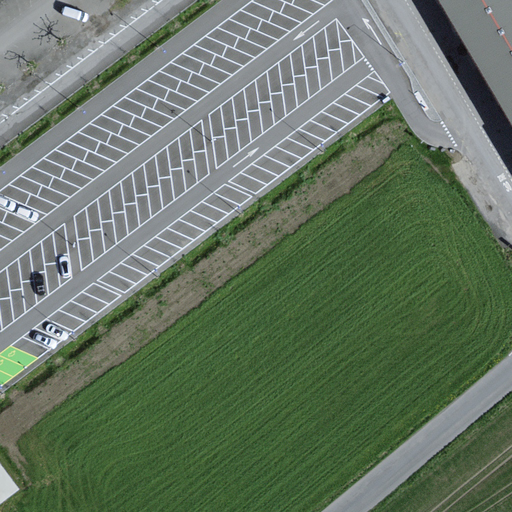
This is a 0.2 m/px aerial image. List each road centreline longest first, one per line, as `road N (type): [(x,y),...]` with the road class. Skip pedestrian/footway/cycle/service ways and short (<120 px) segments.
road 1 (residential): [(389,0),(511,206)]
road 2 (unclassified): [(511,374),(347,511)]
